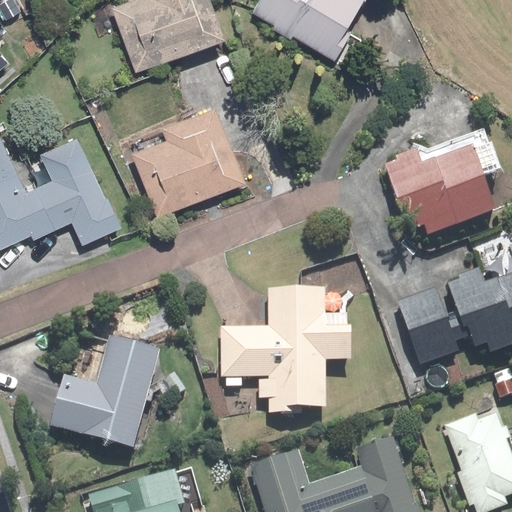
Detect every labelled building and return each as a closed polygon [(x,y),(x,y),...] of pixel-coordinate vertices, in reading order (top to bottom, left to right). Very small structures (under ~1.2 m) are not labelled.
[(227,38),(214,0),(138,0),(115,8),(135,69),(227,38)] [(365,0),(264,0),(258,11),(339,60),(348,45),(341,41),(365,0)] [(0,72),(14,60),(0,43),(0,72)] [(167,142),(134,153),(156,218),(251,185),(222,100),(160,121),(167,142)] [(487,131),(387,167),(412,233),(427,227),(432,239),(511,209),(511,175),(505,178),(487,131)] [(9,136),(0,139),(0,250),(74,219),(85,244),(122,228),(82,135),(45,151),(56,178),(31,188),(9,136)] [(446,287),(398,304),(422,369),(487,345),(492,357),(511,349),(511,278),(497,284),(491,265),(444,282),(446,287)] [(325,290),(270,288),(269,331),(223,330),(221,388),(243,388),(243,383),(263,383),(263,401),(272,401),(272,413),(327,415),(328,361),(352,362),(353,316),(325,315),(325,290)] [(135,454),(165,353),(116,338),(102,387),(67,377),(52,430),(135,454)] [(444,427),(462,472),(457,474),(471,510),(476,508),(477,511),(506,511),(511,510),(507,499),(511,497),(511,448),(500,416),(482,423),(478,414),(444,427)] [(301,454),(252,468),(265,511),(416,511),(394,439),(358,450),(364,470),(311,486),(301,454)] [(178,473),(91,496),(95,511),(182,511),(181,506),(187,504),(178,473)]
